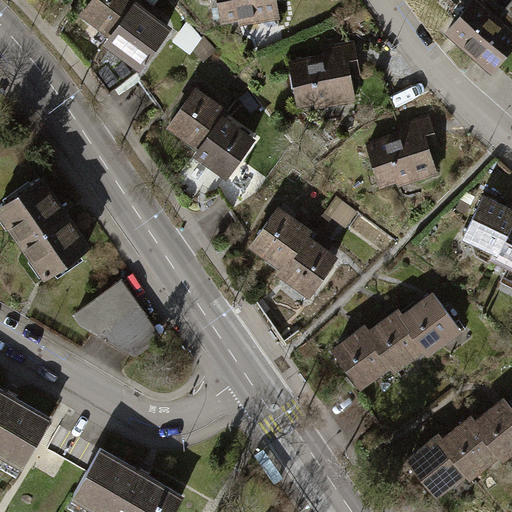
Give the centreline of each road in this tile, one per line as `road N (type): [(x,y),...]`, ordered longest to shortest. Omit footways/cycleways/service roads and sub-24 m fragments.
road 1 (tertiary): [(249,380),(105,166),(0,33)]
road 2 (residential): [(0,334),(155,420),(202,409),(249,380)]
road 3 (residential): [(511,146),(381,0)]
road 4 (tertiary): [(345,511),(249,380)]
